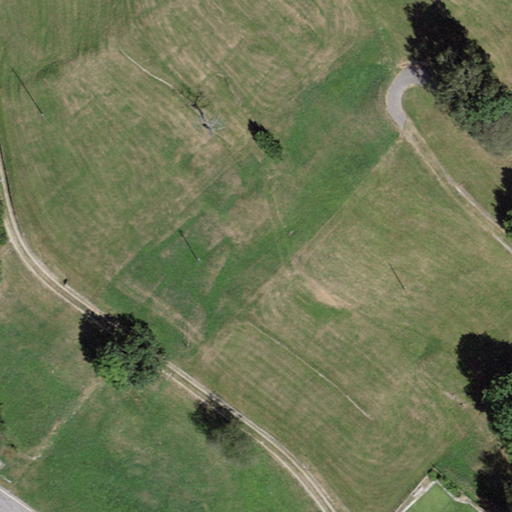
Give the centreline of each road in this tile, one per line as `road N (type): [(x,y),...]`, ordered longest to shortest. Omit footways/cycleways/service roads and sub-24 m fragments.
road 1 (track): [(0,166),(27,257),(237,398),(326,484),(341,511)]
road 2 (track): [(511,238),(397,109),(395,87),(407,76),(441,87),(488,133),(511,139)]
